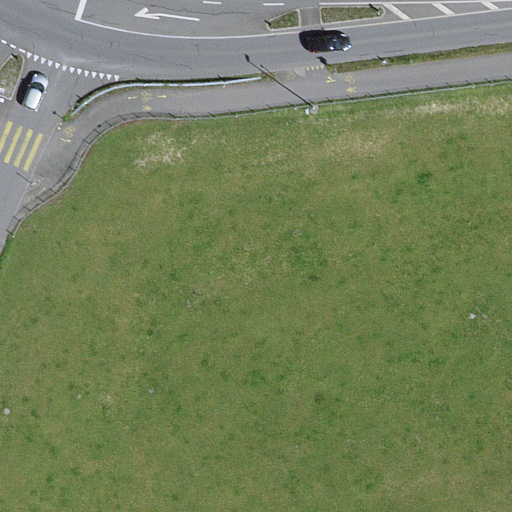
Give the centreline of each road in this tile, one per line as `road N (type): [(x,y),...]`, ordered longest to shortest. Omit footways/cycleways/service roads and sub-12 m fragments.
road 1 (tertiary): [(86,8),(194,29),(511,2)]
road 2 (tertiary): [(0,176),(67,71),(86,8)]
